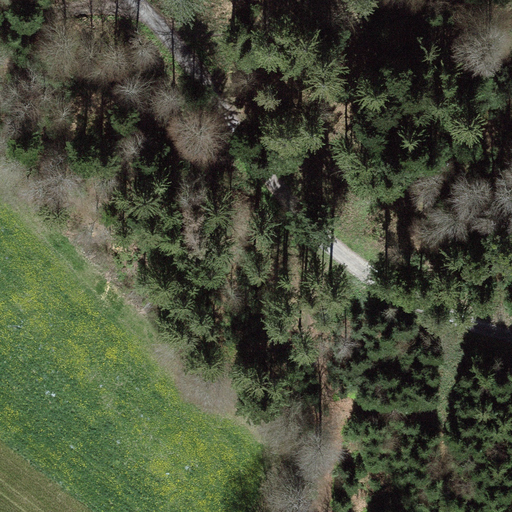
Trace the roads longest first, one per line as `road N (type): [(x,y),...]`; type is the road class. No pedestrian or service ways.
road 1 (unclassified): [(511,335),(395,290),(324,239),(135,0)]
road 2 (track): [(0,22),(137,2)]
